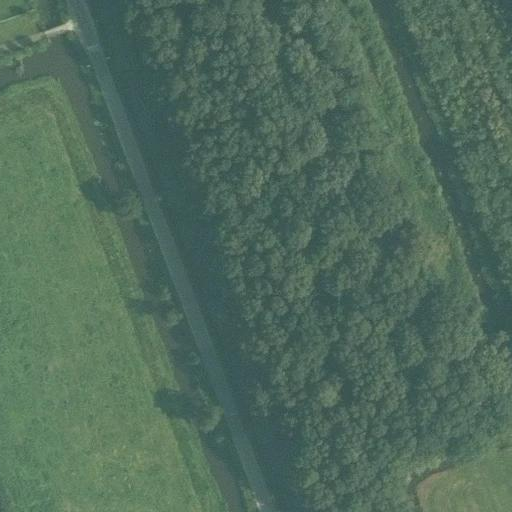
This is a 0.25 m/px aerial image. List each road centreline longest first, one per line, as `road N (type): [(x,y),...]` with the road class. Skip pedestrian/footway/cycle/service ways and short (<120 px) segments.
road 1 (unclassified): [(267,511),(71,0)]
road 2 (track): [(355,511),(392,470),(443,438),(498,371),(511,365)]
